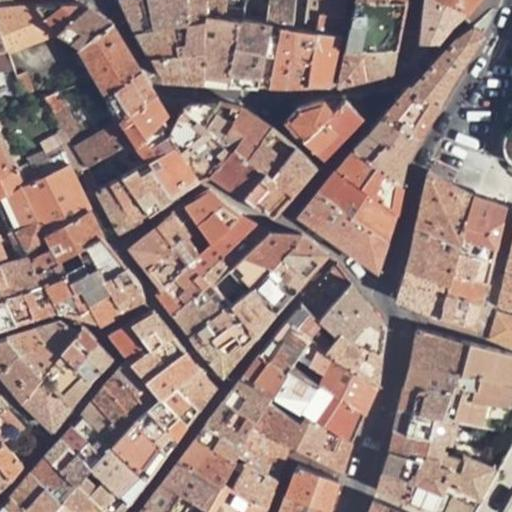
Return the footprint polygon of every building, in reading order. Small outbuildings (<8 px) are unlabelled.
[(122,0),(137,32),(204,18),(204,14),(204,0),(122,0)] [(224,0),(204,0),(204,14),(223,17),(224,0)] [(271,0),(266,23),(278,25),(291,27),(295,0),(271,0)] [(322,0),(306,0),(302,29),(317,31),(320,13),(322,0)] [(346,0),(322,0),(320,13),(344,16),(346,0)] [(459,17),(467,11),(444,0),(422,0),(419,45),(438,42),(444,32),(452,24),(459,17)] [(476,0),(444,0),(467,11),(476,0)] [(396,49),(405,3),(355,1),(344,50),(396,49)] [(60,30),(89,6),(74,3),(37,5),(50,19),(60,30)] [(37,5),(9,7),(19,25),(18,26),(26,44),(60,30),(50,19),(37,5)] [(112,21),(89,6),(60,30),(81,45),(112,21)] [(9,7),(0,7),(0,30),(1,32),(2,35),(8,47),(9,51),(26,44),(18,26),(19,25),(9,7)] [(339,38),(344,16),(320,13),(317,31),(316,34),(339,38)] [(202,82),(227,83),(241,20),(223,17),(204,14),(204,18),(203,50),(202,82)] [(137,32),(150,57),(203,50),(204,18),(137,32)] [(227,83),(257,85),(268,86),(278,25),(266,23),(243,20),(241,20),(227,83)] [(138,69),(112,21),(81,45),(95,77),(100,83),(138,69)] [(268,86),(307,85),(316,34),(317,31),(302,29),(291,27),(278,25),(268,86)] [(0,30),(0,70),(15,65),(9,51),(8,47),(2,35),(1,32),(0,30)] [(417,90),(446,108),(467,73),(491,39),(482,33),(480,32),(461,44),(420,91),(417,90)] [(329,85),(339,38),(316,34),(307,85),(329,85)] [(392,73),(396,49),(344,50),(337,85),(392,73)] [(163,79),(202,82),(203,50),(150,57),(163,79)] [(28,69),(19,73),(26,90),(27,93),(37,89),(28,69)] [(169,111),(138,69),(100,83),(124,121),(85,142),(70,115),(59,120),(75,146),(86,165),(138,139),(139,139),(141,142),(163,119),(169,111)] [(0,97),(0,115),(39,100),(37,96),(31,93),(27,94),(27,93),(26,90),(0,97)] [(426,138),(446,108),(417,90),(392,117),(426,138)] [(285,120),(301,140),(323,119),(333,110),(338,105),(338,99),(323,99),(298,106),(285,120)] [(363,118),(344,99),(338,105),(333,110),(323,119),(301,140),(322,159),(343,138),(363,118)] [(177,114),(175,119),(171,133),(178,146),(184,156),(205,129),(200,126),(217,100),(193,101),(187,102),(185,102),(183,103),(182,105),(181,106),(177,114)] [(247,159),(272,127),(241,106),(217,100),(200,126),(205,129),(231,148),(247,159)] [(392,117),(372,135),(411,162),(413,164),(426,138),(392,117)] [(163,119),(141,142),(150,160),(165,153),(178,146),(171,133),(163,119)] [(511,124),(510,126),(506,130),(504,134),(503,139),(502,144),(504,149),(506,154),(508,157),(511,160),(511,124)] [(293,146),(272,127),(247,159),(266,172),(270,174),(293,146)] [(205,129),(184,156),(199,182),(212,175),(231,148),(205,129)] [(372,135),(353,147),(379,167),(401,183),(411,162),(372,135)] [(0,175),(13,169),(0,142),(0,175)] [(75,146),(62,151),(68,163),(73,172),(86,165),(75,146)] [(185,190),(199,182),(184,156),(178,146),(165,153),(150,160),(171,199),(185,190)] [(315,165),(293,146),(270,174),(266,172),(243,196),(271,215),(293,189),(315,165)] [(353,147),(336,168),(364,188),(379,167),(353,147)] [(231,148),(212,175),(243,196),(266,172),(247,159),(231,148)] [(62,151),(21,172),(28,184),(68,163),(62,151)] [(159,206),(171,199),(150,160),(137,168),(159,206)] [(56,250),(48,234),(89,210),(91,208),(73,172),(68,163),(28,184),(23,188),(0,199),(0,209),(23,259),(30,257),(32,259),(56,250)] [(0,175),(0,199),(23,188),(28,184),(21,172),(19,166),(13,169),(0,175)] [(401,183),(379,167),(364,188),(396,210),(401,183)] [(148,212),(159,206),(137,168),(124,175),(148,212)] [(336,168),(318,189),(387,239),(396,210),(364,188),(336,168)] [(427,170),(415,223),(462,237),(475,194),(427,170)] [(132,222),(148,212),(124,175),(110,182),(132,222)] [(119,230),(132,222),(110,182),(98,188),(119,230)] [(209,189),(184,205),(206,231),(213,239),(240,215),(209,189)] [(376,269),(387,239),(318,189),(300,213),(376,269)] [(507,206),(475,194),(462,237),(459,248),(493,258),(507,206)] [(206,231),(184,205),(174,211),(171,212),(194,242),(206,231)] [(102,236),(89,210),(48,234),(56,250),(62,260),(87,246),(102,236)] [(171,212),(157,224),(189,262),(201,250),(194,242),(171,212)] [(255,223),(240,215),(213,239),(201,250),(189,262),(202,275),(255,223)] [(268,230),(255,223),(202,275),(208,281),(214,286),(268,230)] [(406,264),(450,279),(452,272),(486,281),(493,258),(459,248),(462,237),(415,223),(413,237),(411,241),(406,264)] [(157,224),(129,245),(162,286),(189,262),(157,224)] [(252,287),(299,232),(268,230),(214,286),(222,294),(232,304),(235,306),(252,287)] [(327,254),(299,232),(252,287),(274,311),(289,293),(299,281),(312,268),(327,254)] [(126,265),(102,236),(87,246),(100,269),(104,276),(126,265)] [(0,265),(10,262),(0,238),(0,265)] [(56,250),(32,259),(45,284),(58,308),(75,312),(99,323),(79,280),(74,283),(70,276),(62,260),(56,250)] [(0,296),(5,295),(23,290),(45,284),(32,259),(30,257),(23,259),(10,262),(0,265),(0,296)] [(174,313),(208,281),(202,275),(189,262),(162,286),(157,290),(174,313)] [(385,325),(351,281),(338,264),(316,288),(302,303),(319,317),(338,333),(381,354),(385,325)] [(406,264),(395,298),(439,316),(446,292),(450,279),(406,264)] [(123,310),(145,297),(141,283),(126,265),(104,276),(123,310)] [(511,267),(507,266),(502,286),(511,288),(511,267)] [(99,323),(123,310),(104,276),(100,269),(93,273),(79,280),(99,323)] [(481,302),(486,281),(452,272),(450,279),(446,292),(481,302)] [(174,313),(190,334),(222,294),(214,286),(208,281),(174,313)] [(35,315),(58,308),(45,284),(23,290),(35,315)] [(511,288),(502,286),(497,306),(499,306),(511,309),(511,288)] [(255,334),(274,311),(252,287),(235,306),(255,334)] [(18,321),(35,315),(23,290),(5,295),(18,321)] [(474,326),(481,302),(446,292),(439,316),(474,326)] [(190,334),(199,346),(209,333),(232,304),(222,294),(190,334)] [(0,325),(18,321),(5,295),(0,296),(0,325)] [(302,303),(287,319),(310,336),(332,352),(376,384),(377,379),(381,354),(338,333),(319,317),(302,303)] [(233,362),(255,334),(235,306),(232,304),(209,333),(233,362)] [(154,310),(132,322),(151,347),(173,335),(154,310)] [(287,319),(262,353),(289,370),(292,367),(298,356),(310,336),(287,319)] [(77,329),(62,320),(33,328),(59,353),(77,329)] [(132,322),(109,334),(128,357),(130,359),(151,347),(132,322)] [(98,341),(80,326),(77,329),(59,353),(73,367),(98,341)] [(419,327),(410,362),(458,373),(459,374),(466,352),(470,341),(419,327)] [(223,374),(233,362),(209,333),(199,346),(223,374)] [(186,352),(173,335),(151,347),(130,359),(149,382),(186,352)] [(364,410),(376,384),(332,352),(310,336),(298,356),(324,373),(320,384),(364,410)] [(111,358),(98,341),(73,367),(89,382),(111,358)] [(470,341),(466,352),(493,360),(496,349),(470,341)] [(450,397),(443,418),(456,421),(474,425),(482,398),(507,403),(511,392),(511,385),(511,386),(511,385),(511,353),(496,349),(493,360),(466,352),(459,374),(458,373),(450,397)] [(198,367),(186,352),(149,382),(162,396),(178,383),(198,367)] [(70,405),(89,382),(73,367),(59,353),(42,375),(70,405)] [(262,353),(243,377),(275,394),(289,370),(262,353)] [(128,357),(115,372),(148,407),(162,396),(149,382),(130,359),(128,357)] [(410,362),(404,386),(450,397),(458,373),(410,362)] [(198,367),(178,383),(198,407),(215,384),(198,367)] [(352,439),(364,410),(320,384),(292,367),(289,370),(275,394),(310,415),(352,439)] [(115,372),(103,386),(135,418),(148,407),(115,372)] [(52,429),(70,405),(42,375),(23,400),(52,429)] [(243,377),(224,402),(257,422),(268,405),(275,394),(243,377)] [(178,383),(162,396),(187,423),(198,407),(178,383)] [(103,386),(93,398),(126,429),(135,418),(103,386)] [(404,386),(398,408),(434,416),(443,418),(450,397),(404,386)] [(162,396),(148,407),(176,437),(187,423),(162,396)] [(93,398),(80,412),(112,443),(126,429),(93,398)] [(224,402),(214,415),(248,437),(257,422),(224,402)] [(352,439),(310,415),(303,426),(268,405),(257,422),(290,443),(309,452),(341,469),(345,458),(352,439)] [(167,450),(176,437),(148,407),(135,418),(167,450)] [(22,425),(6,408),(0,411),(0,436),(1,437),(22,425)] [(398,408),(393,429),(428,438),(434,416),(398,408)] [(80,412),(71,424),(102,454),(112,443),(80,412)] [(214,415),(206,426),(241,448),(245,443),(248,437),(214,415)] [(495,469),(464,456),(462,462),(440,455),(444,442),(450,444),(456,421),(443,418),(434,416),(428,438),(393,429),(388,451),(419,461),(413,480),(407,501),(433,511),(446,481),(456,486),(480,498),(495,469)] [(147,477),(167,450),(135,418),(126,429),(112,443),(147,477)] [(281,466),(290,443),(257,422),(248,437),(245,443),(281,466)] [(71,424),(61,436),(91,466),(102,454),(71,424)] [(206,426),(198,437),(234,460),(237,455),(241,448),(206,426)] [(22,462),(1,437),(0,436),(0,464),(9,476),(22,462)] [(61,436),(43,454),(75,483),(91,466),(61,436)] [(198,437),(180,460),(221,483),(234,460),(198,437)] [(128,503),(147,477),(112,443),(102,454),(91,466),(128,503)] [(276,478),(281,466),(245,443),(241,448),(237,455),(276,478)] [(388,451),(382,471),(413,480),(419,461),(388,451)] [(43,454),(29,471),(59,499),(75,483),(43,454)] [(264,507),(276,478),(237,455),(234,460),(221,483),(264,507)] [(180,460),(163,482),(207,509),(221,483),(180,460)] [(0,486),(9,476),(0,464),(0,486)] [(298,465),(287,493),(330,507),(339,479),(298,465)] [(91,466),(75,483),(105,511),(120,511),(128,503),(91,466)] [(29,471),(9,494),(28,511),(47,511),(59,499),(29,471)] [(377,489),(407,501),(413,480),(382,471),(377,489)] [(163,482),(146,505),(156,511),(205,511),(207,509),(163,482)] [(105,511),(75,483),(59,499),(73,511),(105,511)] [(212,511),(262,511),(264,507),(221,483),(207,509),(212,511)] [(471,511),(480,498),(456,486),(444,511),(471,511)] [(287,493),(279,511),(328,511),(330,507),(287,493)] [(28,511),(9,494),(0,505),(0,511),(28,511)] [(408,511),(374,498),(368,511),(408,511)] [(73,511),(59,499),(47,511),(73,511)]
